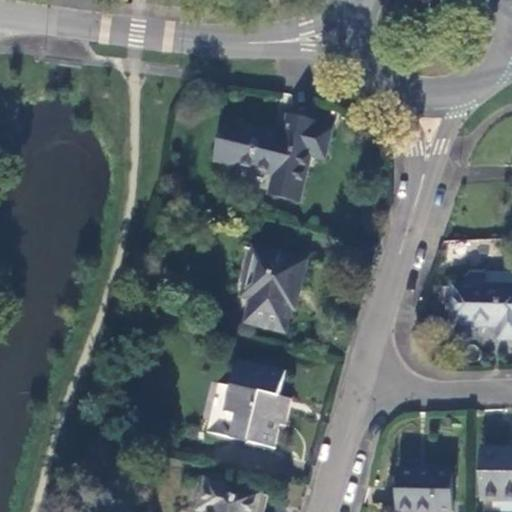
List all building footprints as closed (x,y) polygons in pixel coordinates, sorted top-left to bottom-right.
[(331,131),(289,119),(284,138),(230,123),(218,167),(273,181),(271,195),(298,202),(309,156),(324,160),(331,131)] [(305,263),(257,251),(245,296),(253,298),(248,321),(282,330),(289,306),(293,308),(305,263)] [(511,274),(470,273),(465,277),(464,287),(453,287),(451,326),(497,327),(497,340),(511,340),(511,274)] [(286,373),(237,362),(224,412),(237,415),(231,439),(273,449),(285,398),(280,397),(286,373)] [(511,498),(511,453),(483,454),(481,499),(511,498)] [(452,471),(397,472),(396,511),(420,511),(451,511),(452,471)] [(254,511),(259,496),(204,482),(197,511),(202,511),(254,511)]
